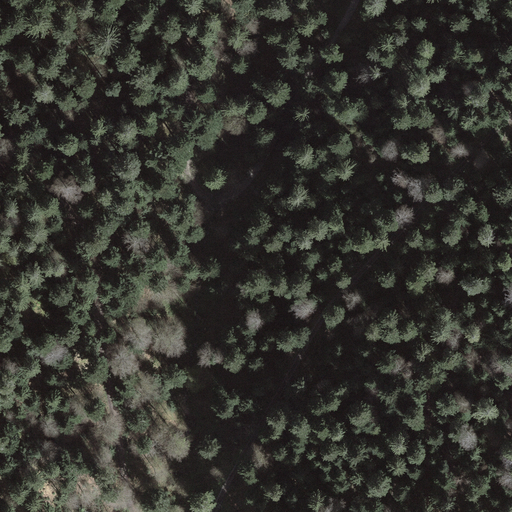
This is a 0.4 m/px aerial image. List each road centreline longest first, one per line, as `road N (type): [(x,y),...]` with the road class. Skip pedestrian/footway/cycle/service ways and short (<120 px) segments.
road 1 (track): [(216,511),(326,307),(511,112)]
road 2 (track): [(154,0),(185,47),(190,181),(202,198),(216,201),(258,167),(350,0)]
road 3 (track): [(511,118),(468,224),(440,370),(387,511)]
road 4 (track): [(0,163),(52,189),(87,237),(132,511)]
